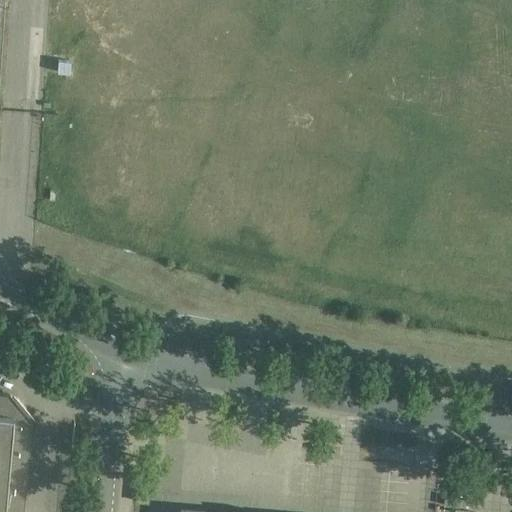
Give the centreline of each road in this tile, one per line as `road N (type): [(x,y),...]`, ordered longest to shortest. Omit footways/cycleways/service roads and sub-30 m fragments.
road 1 (unclassified): [(511,429),(134,360)]
road 2 (unclassified): [(105,511),(118,406),(134,360)]
road 3 (unclassified): [(134,360),(0,297)]
